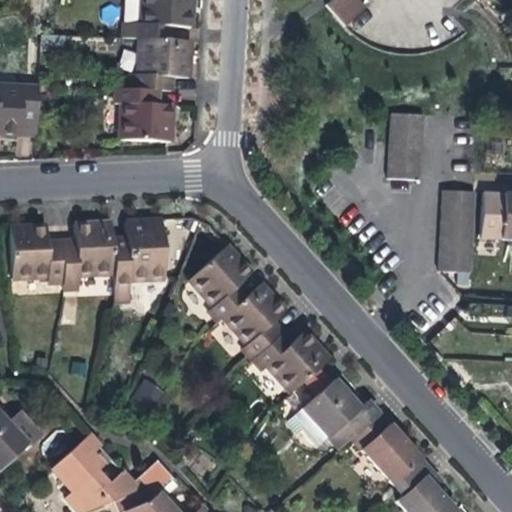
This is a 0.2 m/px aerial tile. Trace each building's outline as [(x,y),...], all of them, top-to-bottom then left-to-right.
[(191,0),(137,0),(137,25),(123,24),(122,40),(136,40),(174,42),(175,27),(191,28),(191,11),(191,0)] [(332,0),(326,6),(345,28),(365,8),(358,0),(332,0)] [(190,43),(174,42),(136,40),(134,76),(129,76),(128,90),(155,92),(172,92),(172,78),(188,79),(189,63),(190,43)] [(122,50),(120,70),(133,71),(135,51),(122,50)] [(34,124),(35,88),(0,86),(0,136),(18,137),(20,123),(34,124)] [(156,107),(155,92),(128,90),(113,90),(113,105),(119,105),(117,140),(170,142),(171,123),(171,108),(156,107)] [(390,114),(389,131),(388,146),(387,179),(418,181),(421,116),(390,114)] [(438,272),(469,273),(470,258),(473,192),(442,190),(438,272)] [(480,238),(511,240),(511,194),(482,193),(480,238)] [(124,236),(109,237),(111,275),(112,288),(128,287),(127,282),(163,281),(159,220),(123,222),(124,231),(124,236)] [(73,224),(58,225),(62,283),(62,291),(77,290),(76,277),(111,275),(109,237),(86,238),(74,238),(73,224)] [(45,284),(62,283),(58,225),(42,226),(43,240),(23,241),(8,241),(10,281),(44,279),(45,284)] [(218,325),(223,320),(246,298),(236,287),(251,274),(237,258),(225,245),(187,281),(213,309),(208,315),(218,325)] [(260,284),(246,298),(223,320),(245,345),(241,350),(252,362),(281,336),(270,324),(284,311),(271,296),(260,284)] [(472,305),(472,318),(502,316),(501,303),(472,305)] [(289,394),(302,383),(317,369),(328,359),(315,344),(306,334),(292,348),(281,336),(252,362),(264,374),(268,371),(289,394)] [(330,383),(317,369),(302,383),(315,397),(330,383)] [(337,451),(349,440),(354,435),(378,414),(366,400),(359,407),(343,390),(334,379),(330,383),(315,397),(285,424),(295,436),(301,431),(316,447),(325,438),(337,451)] [(132,403),(154,411),(163,388),(141,380),(132,403)] [(349,440),(391,486),(420,459),(390,426),(378,414),(354,435),(349,440)] [(0,469),(27,445),(0,416),(0,469)] [(115,511),(124,511),(152,499),(158,494),(172,480),(155,461),(132,482),(121,470),(106,484),(95,471),(102,465),(92,454),(99,447),(88,435),(49,471),(69,494),(64,499),(68,504),(76,511),(84,511),(111,500),(115,511)] [(429,470),(420,459),(391,486),(400,496),(394,502),(403,511),(454,511),(455,511),(432,486),(423,476),(429,470)] [(205,511),(201,507),(194,511),(174,511),(158,494),(152,499),(124,511),(205,511)]
